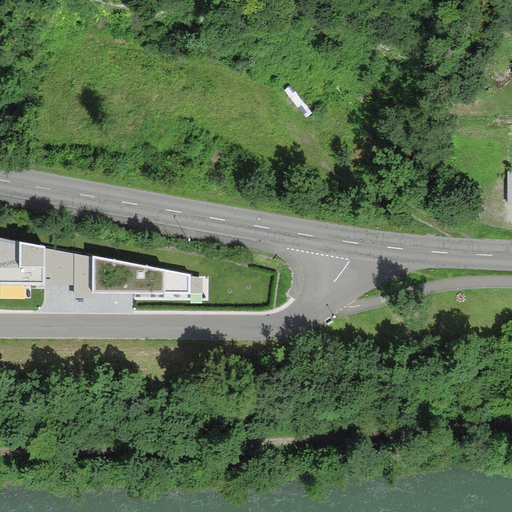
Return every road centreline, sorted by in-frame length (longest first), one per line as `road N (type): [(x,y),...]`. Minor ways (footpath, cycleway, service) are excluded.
road 1 (unclassified): [(353,243),(322,299),(286,319),(0,327)]
road 2 (tertiary): [(0,180),(353,243)]
road 3 (tertiary): [(353,243),(511,255)]
